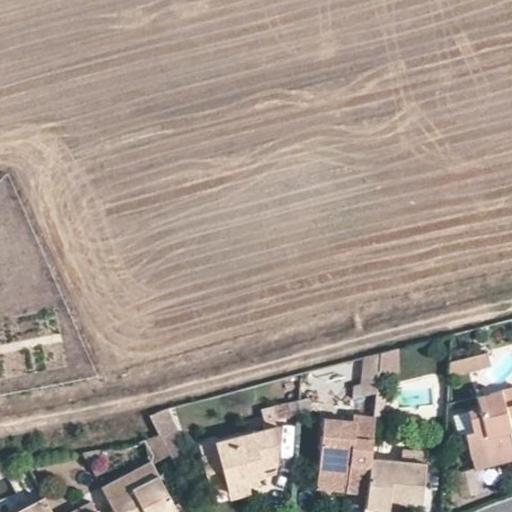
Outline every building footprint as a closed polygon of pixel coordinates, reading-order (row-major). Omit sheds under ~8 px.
[(486,350),(449,359),(449,373),(491,363),(486,350)] [(380,394),(379,372),(399,371),(398,353),(358,355),(360,395),(380,394)] [(511,445),(511,383),(475,395),(478,406),(467,409),(473,429),(464,432),(472,457),(511,445)] [(159,436),(176,432),(171,410),(154,414),(159,436)] [(371,456),(372,441),(350,438),(351,418),(322,417),(317,466),(346,469),(345,489),(367,491),(371,456)] [(201,457),(207,481),(223,476),(226,490),(247,484),(246,480),(258,476),(264,474),(264,471),(276,468),(277,426),(215,442),(218,453),(201,457)] [(511,458),(511,445),(472,457),(474,468),(511,458)] [(401,447),(400,458),(425,460),(425,449),(401,447)] [(400,458),(371,456),(367,491),(366,495),(406,498),(421,500),(425,460),(400,458)] [(171,511),(176,510),(150,461),(99,487),(112,511),(171,511)] [(315,486),(345,489),(346,469),(317,466),(315,486)] [(63,473),(38,487),(42,496),(43,497),(68,484),(63,473)] [(214,492),(226,490),(223,476),(207,481),(214,492)] [(246,480),(247,484),(260,480),(258,476),(246,480)] [(112,511),(99,487),(94,477),(70,489),(68,484),(43,497),(48,508),(50,511),(112,511)] [(248,492),(247,484),(226,490),(228,497),(248,492)] [(405,508),(406,498),(366,495),(366,505),(405,508)] [(40,511),(48,508),(43,497),(10,511),(40,511)]
